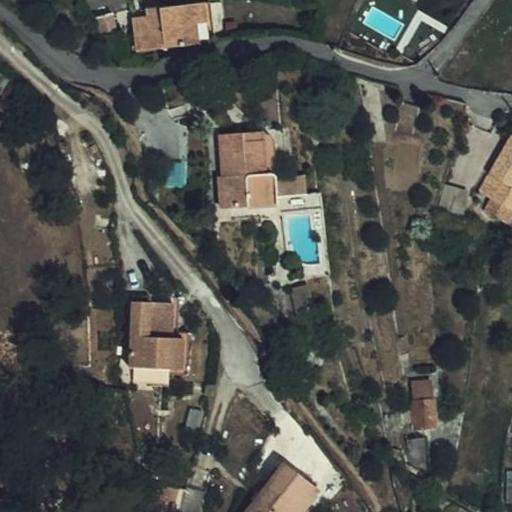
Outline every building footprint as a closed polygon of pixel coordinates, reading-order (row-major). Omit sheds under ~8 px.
[(147,8),(153,35),(213,36),(202,0),(147,8)] [(219,178),(222,212),(252,210),(251,201),(274,200),(274,197),(308,194),(306,175),(271,177),(271,175),(263,176),(260,132),(219,136),(222,178),(219,178)] [(511,134),(479,192),(492,199),(485,211),(508,224),(511,216),(511,134)] [(468,195),(446,189),(442,210),(463,216),(468,195)] [(252,210),(275,208),(274,200),(251,201),(252,210)] [(303,282),(304,286),(289,290),(298,324),(329,316),(320,278),(303,282)] [(175,367),(174,334),(164,335),(156,334),(156,314),(163,315),(162,302),(140,302),(141,297),(122,297),(122,366),(175,367)] [(156,334),(164,335),(163,315),(156,314),(156,334)] [(409,354),(407,337),(399,337),(402,355),(409,354)] [(433,382),(416,382),(416,403),(433,403),(433,382)] [(415,426),(432,426),(433,403),(416,403),(415,426)] [(410,408),(401,408),(400,419),(410,419),(410,408)] [(407,437),(407,460),(407,462),(426,462),(426,437),(407,437)] [(295,511),(313,488),(279,463),(243,511),(295,511)] [(135,511),(171,511),(178,487),(144,478),(135,511)]
